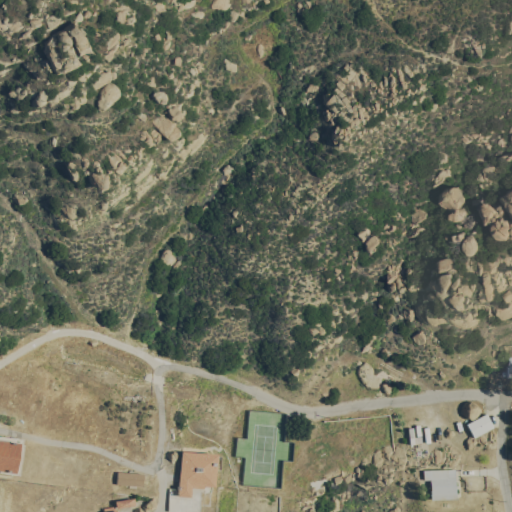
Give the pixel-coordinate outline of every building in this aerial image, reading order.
[(457,193),(456,187),(436,190),(438,203),(457,200),(457,198),(452,198),(451,194),(457,193)] [(465,422),(471,436),(491,427),(485,413),(465,422)] [(0,469),(18,471),(20,439),(0,437),(0,469)] [(188,496),(189,486),(212,487),(214,452),(178,451),(176,495),(188,496)] [(422,479),(428,479),(429,499),(454,498),(454,468),(422,469),(422,479)] [(141,485),(141,473),(116,472),(115,484),(141,485)] [(133,505),(132,497),(114,500),(115,508),(133,505)]
